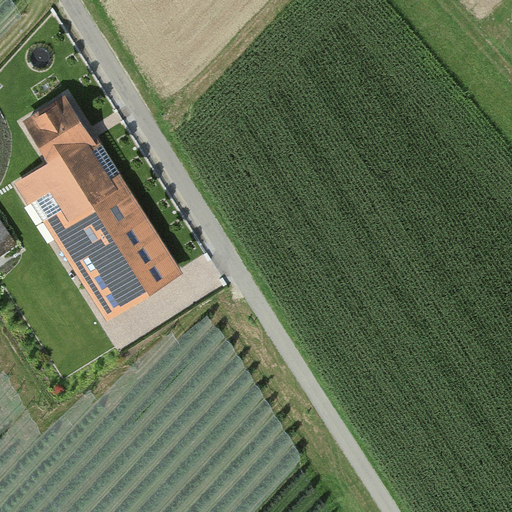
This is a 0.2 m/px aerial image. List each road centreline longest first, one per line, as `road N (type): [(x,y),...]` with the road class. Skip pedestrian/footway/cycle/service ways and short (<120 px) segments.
road 1 (track): [(391,511),(69,0)]
road 2 (track): [(0,290),(105,333),(160,313),(232,264)]
